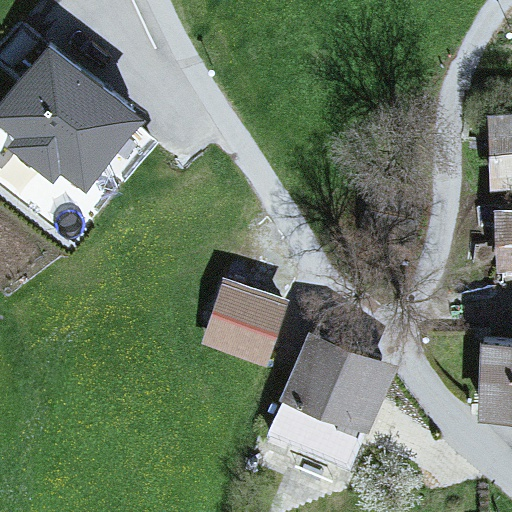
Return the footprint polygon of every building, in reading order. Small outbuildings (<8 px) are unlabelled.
[(0,93),(0,109),(89,180),(153,100),(56,23),(0,93)] [(511,104),(474,106),(476,179),(511,178),(511,104)] [(511,203),(478,204),(478,254),(511,253),(511,203)] [(269,288),(216,275),(201,335),(253,349),(269,288)] [(511,329),(473,328),(469,410),(511,412),(511,329)] [(295,345),(261,436),(333,463),(367,372),(295,345)]
